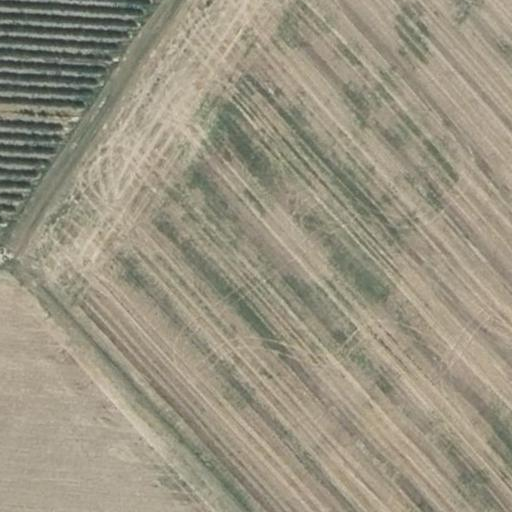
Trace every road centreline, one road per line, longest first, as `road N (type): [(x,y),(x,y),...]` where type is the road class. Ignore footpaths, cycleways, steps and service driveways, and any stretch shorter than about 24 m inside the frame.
road 1 (track): [(267,511),(13,231),(0,228)]
road 2 (track): [(0,259),(175,0)]
